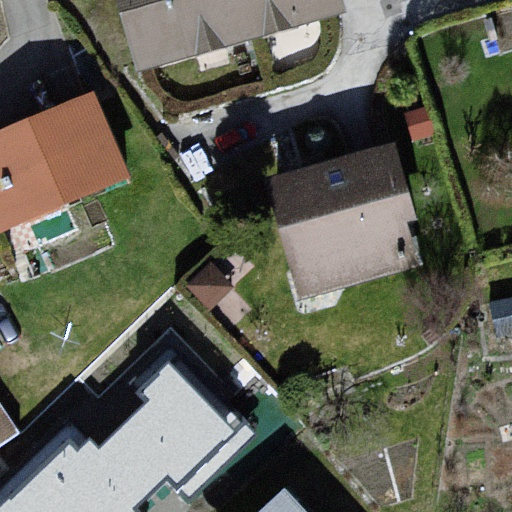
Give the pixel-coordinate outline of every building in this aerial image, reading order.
[(322,0),(96,0),(118,78),(328,16),(322,0)] [(0,223),(126,187),(89,106),(0,133),(0,223)] [(377,150),(252,185),(285,311),(406,277),(377,150)] [(175,490),(241,424),(170,355),(137,389),(152,404),(98,459),(77,439),(4,511),(131,511),(164,479),(175,490)] [(302,511),(282,490),(258,511),(302,511)]
